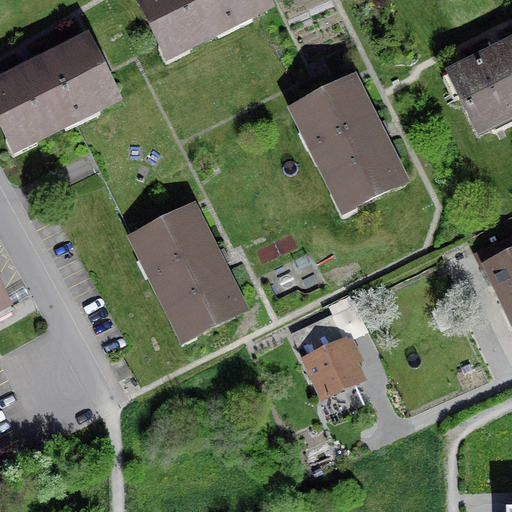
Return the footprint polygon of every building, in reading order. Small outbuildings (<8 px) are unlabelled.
[(263,0),(139,0),(168,58),(268,8),(263,0)] [(86,42),(0,85),(0,120),(16,151),(116,101),(86,42)] [(511,46),(454,75),(465,96),(459,99),(478,136),(494,128),(491,122),(511,112),(511,115),(511,46)] [(353,83),(294,113),(344,213),(403,184),(353,83)] [(192,212),(134,241),(184,341),(243,311),(192,212)] [(511,238),(475,256),(482,272),(511,257),(511,238)] [(511,257),(482,272),(489,286),(492,285),(495,291),(500,288),(511,312),(511,257)] [(0,289),(0,311),(9,306),(0,289)] [(330,318),(295,335),(324,397),(359,380),(352,364),(360,360),(352,343),(344,347),(330,318)] [(123,359),(112,364),(122,381),(132,375),(123,359)]
